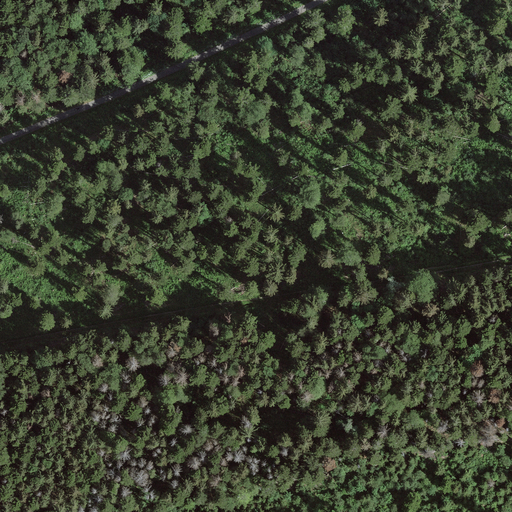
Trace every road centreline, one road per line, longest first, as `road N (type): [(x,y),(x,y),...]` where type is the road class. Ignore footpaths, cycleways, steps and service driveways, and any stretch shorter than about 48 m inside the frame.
road 1 (track): [(511,261),(0,345)]
road 2 (unclassified): [(324,0),(0,144)]
